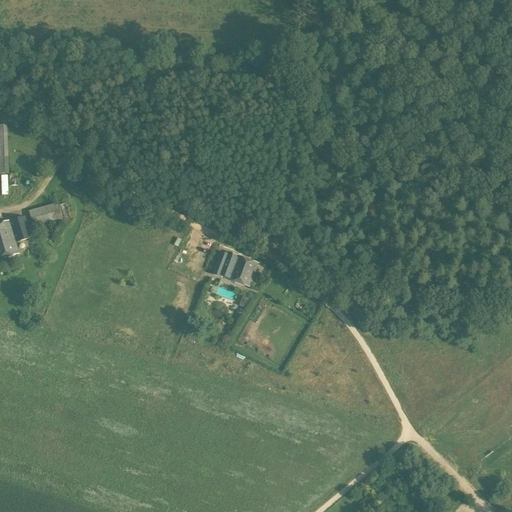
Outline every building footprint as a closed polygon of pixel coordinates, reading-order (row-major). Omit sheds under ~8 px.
[(0,173),(8,174),(6,126),(0,125),(0,173)] [(70,218),(69,216),(66,204),(58,206),(57,203),(28,212),(33,227),(34,230),(70,218)] [(0,258),(18,253),(15,242),(30,237),(24,216),(0,222),(0,258)] [(40,230),(42,239),(50,237),(48,228),(40,230)] [(229,279),(250,286),(258,263),(228,252),(222,270),(231,274),(229,279)] [(249,299),(243,297),(239,306),(246,308),(249,299)]
